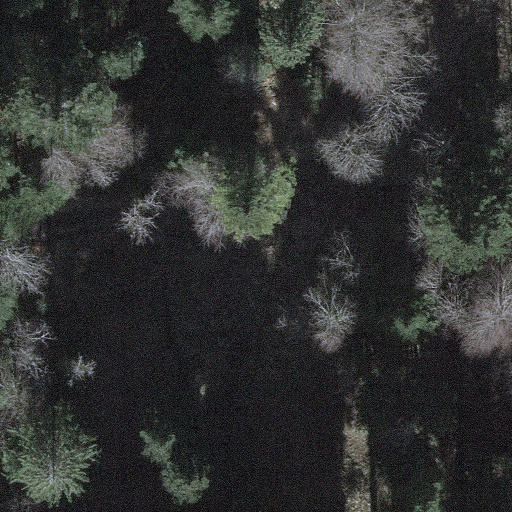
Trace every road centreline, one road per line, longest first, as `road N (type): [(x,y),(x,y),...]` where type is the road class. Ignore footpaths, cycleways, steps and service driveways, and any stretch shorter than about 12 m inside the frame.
road 1 (track): [(509,0),(406,112),(337,156),(211,203)]
road 2 (track): [(211,203),(0,231)]
